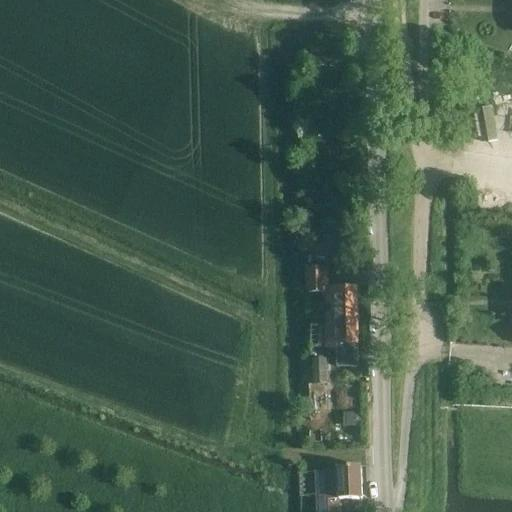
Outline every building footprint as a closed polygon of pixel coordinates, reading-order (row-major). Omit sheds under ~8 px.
[(339,195),(357,195),(357,183),(348,183),(339,184),(339,195)] [(323,317),(356,317),(356,289),(326,290),(326,271),(303,271),(304,295),(323,295),(323,317)] [(356,317),(323,317),(323,349),(335,349),(335,345),(357,344),(356,317)] [(325,387),(325,361),(312,361),(312,387),(325,387)] [(328,391),(313,391),(313,411),(329,410),(328,391)] [(356,413),(338,413),(338,429),(356,428),(356,413)] [(361,500),(360,468),(336,469),(336,474),(313,474),(314,511),(338,511),(338,501),(361,500)]
